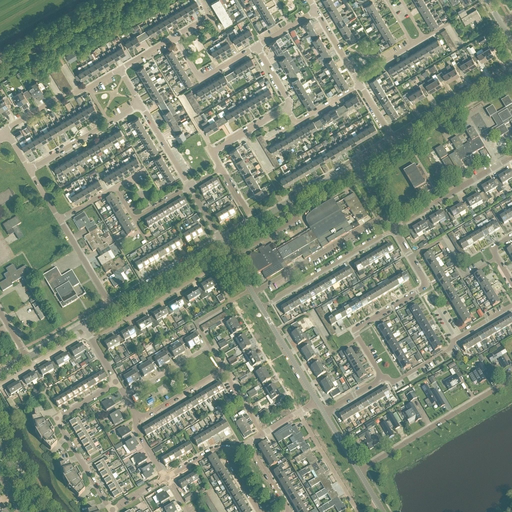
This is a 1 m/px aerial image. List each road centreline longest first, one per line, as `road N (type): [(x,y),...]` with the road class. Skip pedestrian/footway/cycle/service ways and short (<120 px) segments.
road 1 (residential): [(381,379),(356,329),(425,285),(393,229)]
road 2 (residential): [(358,472),(511,377)]
road 3 (residential): [(111,511),(56,419),(117,382)]
road 4 (residential): [(252,294),(385,215)]
road 5 (residential): [(260,308),(393,229)]
road 6 (unclassified): [(392,140),(511,68)]
road 7 (residential): [(91,340),(211,270)]
road 8 (residential): [(511,159),(393,229)]
road 9 (unclassified): [(111,307),(221,242)]
road 10 (secondary): [(0,61),(106,0)]
